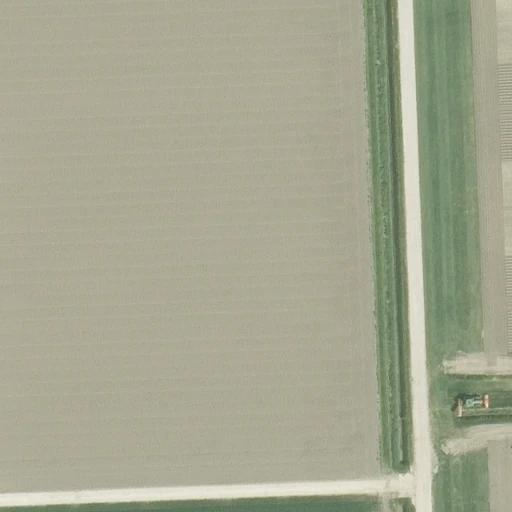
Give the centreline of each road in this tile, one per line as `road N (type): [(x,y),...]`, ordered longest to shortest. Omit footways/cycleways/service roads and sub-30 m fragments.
road 1 (track): [(422,511),(404,0)]
road 2 (track): [(0,500),(421,484)]
